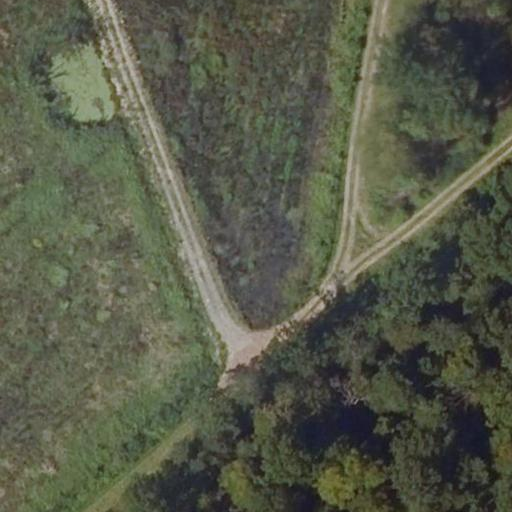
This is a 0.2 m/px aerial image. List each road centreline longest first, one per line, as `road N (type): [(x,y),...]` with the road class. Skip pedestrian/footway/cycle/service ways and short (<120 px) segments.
road 1 (track): [(397,0),(339,295),(91,511)]
road 2 (track): [(246,377),(123,0)]
road 3 (track): [(339,295),(511,144)]
